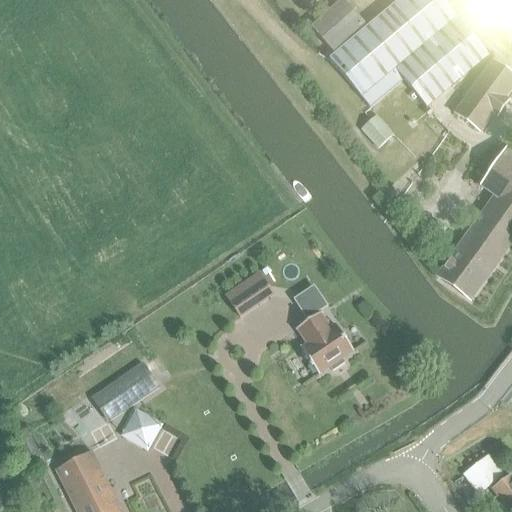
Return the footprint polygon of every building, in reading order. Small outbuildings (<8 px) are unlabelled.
[(333,53),(365,25),(343,0),(311,28),(333,53)] [(457,118),(457,117),(492,65),(440,0),(402,0),(328,59),(373,109),(407,81),(444,128),(457,118)] [(511,0),(477,0),(503,30),(509,26),(511,23),(511,0)] [(511,90),(511,79),(492,65),(457,117),(480,134),(493,116),(498,119),(509,104),(505,101),(511,90)] [(392,137),(376,119),(361,133),(377,151),(392,137)] [(511,158),(507,155),(482,189),(496,199),(439,279),(470,302),(511,243),(511,158)] [(260,274),(242,286),(257,309),(275,296),(260,274)] [(320,315),(297,331),(307,346),(301,350),(319,377),(330,369),(333,373),(345,365),(342,361),(354,353),(336,327),(330,330),(320,315)] [(145,365),(94,399),(110,423),(161,389),(145,365)] [(137,410),(121,438),(148,453),(164,426),(137,410)] [(59,469),(78,511),(120,511),(111,496),(90,453),(59,469)] [(478,496),(503,477),(488,457),(463,476),(478,496)] [(511,511),(511,479),(511,477),(492,491),(501,504),(493,510),(494,511),(511,511)]
